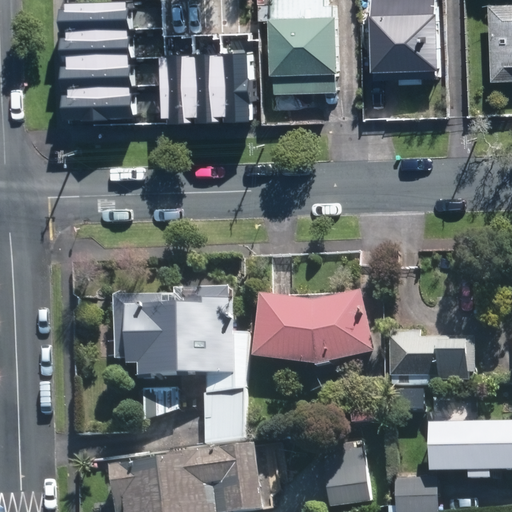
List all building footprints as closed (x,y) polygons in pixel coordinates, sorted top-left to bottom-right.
[(329,6),(328,0),(277,0),(278,20),(276,20),(277,77),(280,77),(280,93),(341,92),(341,76),(344,76),(342,18),(339,18),(339,7),(329,6)] [(378,0),(379,16),(377,16),(378,72),(445,71),(444,15),(441,15),(441,0),(378,0)] [(67,4),(67,26),(132,24),(132,2),(67,4)] [(511,4),(493,6),(496,82),(511,81),(511,4)] [(67,26),(69,57),(134,55),(132,24),(67,26)] [(253,54),(222,55),(224,120),(255,119),(253,54)] [(69,57),(70,89),(135,87),(134,55),(69,57)] [(222,55),(190,56),(193,121),(224,120),(222,55)] [(190,56),(158,57),(161,123),(193,121),(190,56)] [(70,89),(71,120),(136,117),(135,87),(70,89)] [(380,350),(366,289),(321,299),(266,292),(259,354),(321,361),(321,363),(380,350)] [(238,330),(238,294),(188,295),(188,301),(131,303),(132,363),(144,363),(144,375),(210,373),(210,393),(208,394),(209,443),(247,437),(248,387),(249,387),(252,329),(238,330)] [(444,379),(473,379),(472,371),(478,371),(478,336),(425,335),(424,328),(395,328),(394,374),(444,375),(444,379)] [(147,387),(149,419),(183,409),(181,386),(147,387)] [(353,393),(355,420),(389,418),(387,391),(353,393)] [(499,477),(499,468),(511,467),(511,419),(436,422),(437,469),(473,468),(473,477),(499,477)] [(374,499),(365,438),(324,444),(333,505),(374,499)] [(267,507),(258,440),(172,452),(172,456),(115,464),(121,511),(131,511),(132,511),(222,511),(218,481),(228,480),(232,511),(267,507)] [(441,511),(441,475),(398,476),(399,511),(441,511)]
